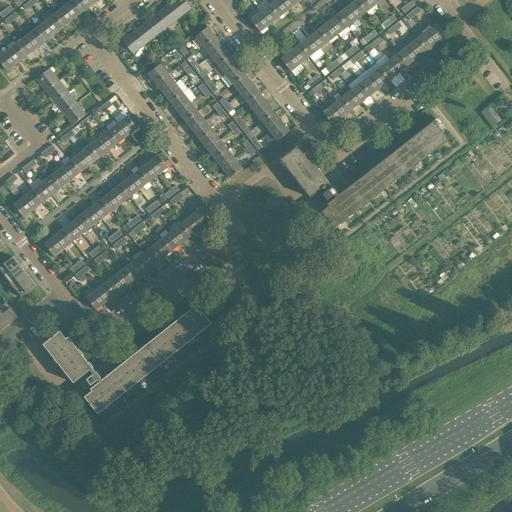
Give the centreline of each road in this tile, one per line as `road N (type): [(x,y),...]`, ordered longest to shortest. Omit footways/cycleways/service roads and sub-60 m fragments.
road 1 (residential): [(76,312),(89,328),(103,328),(231,227),(89,35)]
road 2 (residential): [(335,146),(474,42),(441,0)]
road 3 (residential): [(0,174),(39,143),(4,98),(89,35)]
road 4 (trunk): [(511,407),(332,511)]
road 5 (residential): [(335,146),(218,4)]
road 6 (track): [(398,262),(511,174)]
road 7 (trunk): [(403,511),(511,444)]
